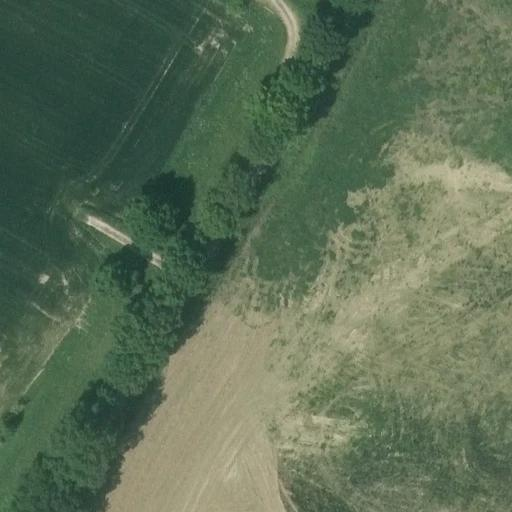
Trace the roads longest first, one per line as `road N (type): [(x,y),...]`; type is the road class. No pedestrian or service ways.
road 1 (unclassified): [(53,511),(358,0)]
road 2 (track): [(288,119),(293,32),(275,0)]
